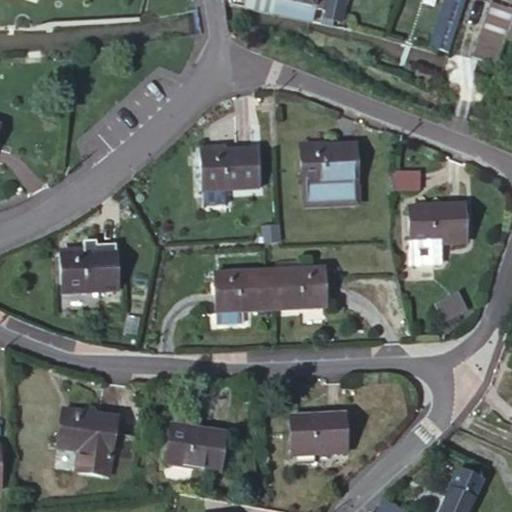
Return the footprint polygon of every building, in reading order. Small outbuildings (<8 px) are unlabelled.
[(244,0),(243,8),(273,14),(275,0),(244,0)] [(275,0),(273,14),(312,22),(314,10),(312,9),(314,0),(275,0)] [(326,0),(314,0),(312,9),(314,10),(323,12),(326,0)] [(326,0),(323,12),(322,20),(339,24),(344,0),(326,0)] [(442,0),(428,47),(448,53),(465,0),(442,0)] [(505,40),(511,18),(511,10),(490,3),(472,57),(496,66),(505,40)] [(302,208),(337,206),(336,186),(358,184),(355,145),(298,148),(302,208)] [(255,150),(197,153),(199,192),(257,189),(255,150)] [(407,174),(393,175),(393,193),(408,193),(407,174)] [(336,186),(337,206),(360,205),(358,184),(336,186)] [(409,246),(432,246),(464,245),(462,206),(407,208),(409,246)] [(432,253),(432,246),(409,246),(410,266),(439,265),(438,252),(432,253)] [(114,253),(59,256),(61,295),(116,292),(114,253)] [(322,270),(267,272),(269,312),(324,309),(322,270)] [(267,272),(266,272),(214,275),(215,315),(269,312),(267,272)] [(460,297),(436,306),(443,323),(467,313),(460,297)] [(116,419),(60,410),(54,450),(79,454),(76,474),(107,479),(110,465),(130,468),(135,438),(114,435),(116,419)] [(343,415),(288,418),(291,456),(346,453),(343,415)] [(224,433),(169,425),(164,462),(219,471),(224,433)] [(482,484),(457,473),(449,490),(473,501),(482,484)] [(468,511),(473,501),(449,490),(438,511),(468,511)] [(400,511),(382,502),(369,511),(400,511)]
